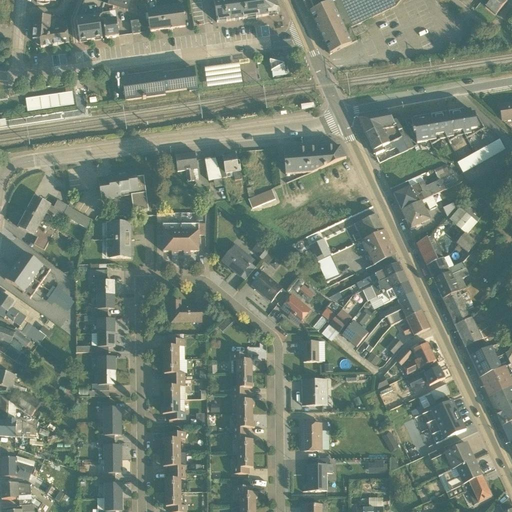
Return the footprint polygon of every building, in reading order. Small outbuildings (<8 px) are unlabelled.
[(114,13),(112,13),(113,9),(127,13),(130,0),(105,0),(99,22),(102,22),(105,40),(118,38),(114,13)] [(144,0),(150,34),(165,31),(160,0),(144,0)] [(160,0),(165,31),(185,29),(181,0),(160,0)] [(278,9),(273,0),(212,0),(217,24),(276,15),(278,9)] [(300,0),(301,1),(302,0),(309,13),(336,0),(300,0)] [(336,0),(309,13),(329,56),(356,43),(350,30),(395,8),(401,0),(336,0)] [(492,0),(485,8),(495,16),(508,0),(492,0)] [(89,10),(73,12),(77,40),(86,39),(86,42),(102,40),(99,22),(91,23),(89,10)] [(32,40),(40,48),(69,45),(66,25),(59,26),(59,30),(50,30),(51,19),(33,17),(32,40)] [(139,23),(132,23),(133,35),(140,34),(139,23)] [(283,60),(268,62),(272,81),(285,80),(283,60)] [(238,64),(204,69),(206,89),(242,84),(238,64)] [(162,75),(122,81),(125,102),(142,100),(142,101),(145,100),(145,99),(165,96),(164,94),(188,91),(188,93),(197,92),(194,71),(185,72),(186,74),(162,77),(162,75)] [(72,93),(25,100),(27,113),(73,106),(72,93)] [(511,104),(499,106),(502,124),(511,122),(511,104)] [(427,119),(404,123),(414,141),(415,141),(416,145),(429,143),(431,146),(439,141),(439,140),(446,139),(448,143),(457,138),(456,137),(464,136),(466,140),(483,130),(476,117),(474,118),(474,115),(471,115),(470,111),(448,115),(449,119),(446,120),(445,116),(430,118),(431,122),(428,123),(427,119)] [(401,139),(406,149),(407,152),(413,149),(399,120),(398,120),(392,123),(387,113),(387,112),(360,117),(358,121),(365,136),(379,129),(381,133),(382,132),(389,145),(401,139)] [(379,129),(365,136),(375,157),(391,149),(394,155),(406,149),(401,139),(389,145),(382,132),(381,133),(379,129)] [(483,133),(478,136),(481,142),(486,139),(483,133)] [(504,151),(499,141),(456,164),(462,175),(504,151)] [(315,150),(317,172),(345,160),(340,148),(315,150)] [(306,151),(308,175),(317,172),(315,150),(306,151)] [(301,175),(299,151),(283,152),(285,176),(301,175)] [(299,151),(301,175),(308,175),(306,151),(299,151)] [(192,172),(197,171),(194,154),(183,155),(183,157),(175,158),(177,174),(185,173),(186,184),(194,182),(192,172)] [(215,159),(221,180),(233,178),(234,183),(241,181),(238,164),(236,164),(235,156),(215,159)] [(221,180),(215,159),(204,161),(208,183),(221,180)] [(445,166),(433,172),(438,182),(449,177),(445,166)] [(108,180),(98,181),(101,202),(131,198),(133,214),(148,212),(143,178),(136,179),(135,173),(109,176),(108,179),(108,180)] [(400,213),(432,198),(444,192),(439,181),(425,188),(423,182),(418,185),(422,193),(420,195),(415,185),(393,196),(400,213)] [(271,191),(248,201),(252,210),(275,201),(271,191)] [(231,198),(228,203),(236,208),(238,204),(231,198)] [(432,198),(400,213),(409,231),(429,221),(423,207),(426,205),(429,212),(437,208),(432,198)] [(35,200),(27,214),(43,223),(47,217),(59,224),(62,218),(87,232),(93,222),(57,202),(53,210),(35,200)] [(452,205),(442,209),(447,218),(454,209),(452,205)] [(459,209),(448,221),(466,236),(476,225),(459,209)] [(43,223),(27,214),(18,230),(36,240),(33,246),(43,252),(51,238),(39,231),(43,223)] [(362,243),(383,233),(376,217),(354,227),(362,243)] [(106,224),(106,242),(131,242),(131,224),(106,224)] [(181,226),(163,226),(163,255),(181,255),(181,226)] [(198,226),(181,226),(181,255),(198,255),(198,226)] [(378,265),(394,257),(383,233),(362,243),(373,267),(378,265)] [(464,235),(456,245),(467,254),(475,244),(464,235)] [(131,242),(106,242),(106,260),(131,260),(131,242)] [(236,246),(222,264),(240,279),(254,261),(236,246)] [(315,257),(317,263),(330,257),(328,251),(315,257)] [(41,267),(24,255),(4,282),(22,294),(22,295),(30,301),(50,272),(42,266),(41,267)] [(339,277),(330,257),(317,263),(326,283),(339,277)] [(378,265),(382,274),(399,266),(394,257),(378,265)] [(275,269),(281,263),(275,258),(270,264),(275,269)] [(426,268),(434,284),(464,270),(461,264),(448,270),(444,260),(426,268)] [(72,263),(61,265),(63,274),(74,272),(72,263)] [(402,274),(399,266),(382,274),(386,282),(402,274)] [(434,284),(442,301),(459,293),(465,290),(461,281),(468,277),(464,270),(434,284)] [(96,284),(96,297),(114,297),(114,283),(106,284),(106,272),(87,272),(87,285),(96,284)] [(262,273),(250,288),(271,305),(283,290),(262,273)] [(390,292),(407,284),(402,274),(386,282),(390,292)] [(396,303),(413,295),(407,284),(390,292),(396,303)] [(52,287),(49,292),(68,306),(72,300),(62,293),(64,290),(58,286),(55,289),(52,287)] [(303,288),(300,292),(310,301),(314,296),(303,288)] [(68,306),(49,292),(45,298),(48,300),(46,304),(51,307),(53,304),(64,312),(68,306)] [(442,301),(454,327),(472,320),(478,317),(467,295),(461,297),(459,293),(442,301)] [(42,334),(24,322),(29,313),(1,294),(0,295),(0,309),(0,317),(4,320),(5,318),(20,328),(18,331),(36,343),(42,334)] [(338,295),(329,299),(334,303),(340,299),(338,295)] [(400,312),(417,304),(413,295),(396,303),(400,312)] [(96,297),(96,310),(90,310),(90,317),(108,317),(107,311),(114,311),(114,297),(96,297)] [(292,297),(280,311),(291,319),(290,321),(297,327),(310,311),(292,297)] [(201,308),(180,308),(180,303),(170,303),(171,324),(201,323),(201,308)] [(404,321),(421,313),(417,304),(400,312),(404,321)] [(322,315),(332,322),(337,315),(328,308),(322,315)] [(362,327),(371,315),(364,310),(355,323),(362,327)] [(332,344),(351,320),(340,311),(321,335),(332,344)] [(412,338),(429,330),(421,313),(404,321),(412,338)] [(108,317),(90,317),(90,323),(96,323),(96,336),(114,336),(114,321),(108,321),(108,317)] [(234,324),(227,318),(216,329),(223,335),(234,324)] [(472,320),(454,327),(469,358),(488,349),(484,340),(492,336),(486,323),(475,328),(472,320)] [(356,348),(367,334),(353,323),(342,337),(356,348)] [(6,332),(0,329),(0,343),(10,347),(21,355),(30,343),(16,333),(7,330),(6,332)] [(91,336),(91,348),(76,348),(76,355),(91,355),(108,355),(108,349),(114,349),(114,336),(96,336),(91,336)] [(163,348),(164,363),(179,362),(179,348),(184,348),(184,340),(194,340),(194,336),(184,336),(167,337),(168,348),(163,348)] [(402,347),(396,340),(386,350),(392,357),(402,347)] [(318,343),(302,344),(302,364),(319,364),(318,343)] [(407,376),(436,363),(427,345),(412,352),(414,356),(417,363),(404,369),(407,376)] [(469,358),(474,369),(496,359),(491,348),(488,349),(469,358)] [(411,355),(406,351),(396,363),(401,367),(411,355)] [(22,368),(27,362),(18,354),(14,360),(22,368)] [(114,359),(107,359),(108,355),(91,355),(91,361),(97,361),(97,374),(114,374),(114,359)] [(375,367),(379,361),(371,355),(367,362),(375,367)] [(231,356),(231,376),(236,376),(251,376),(251,361),(247,361),(247,356),(231,356)] [(502,370),(496,359),(474,369),(479,381),(502,370)] [(164,363),(164,376),(168,376),(168,382),(185,381),(185,375),(180,375),(179,362),(164,363)] [(216,375),(216,363),(207,363),(208,375),(216,375)] [(502,370),(479,381),(489,400),(511,388),(511,370),(510,366),(502,370)] [(444,381),(439,369),(408,383),(410,389),(426,382),(428,388),(444,381)] [(62,370),(59,377),(68,380),(71,373),(62,370)] [(40,404),(25,394),(26,391),(13,387),(15,378),(0,374),(0,389),(2,390),(1,394),(20,399),(14,408),(31,419),(40,404)] [(91,387),(91,393),(108,393),(108,388),(114,388),(114,374),(97,374),(97,387),(91,387)] [(230,389),(230,396),(247,396),(247,390),(251,390),(251,376),(236,376),(236,389),(230,389)] [(379,380),(377,392),(388,387),(384,378),(379,380)] [(164,394),(164,402),(180,402),(185,402),(185,381),(168,382),(168,387),(162,388),(162,394),(164,394)] [(327,382),(301,383),(302,408),(327,408),(327,382)] [(449,395),(445,387),(418,399),(423,410),(435,404),(434,402),(449,395)] [(511,388),(489,400),(502,428),(511,423),(511,388)] [(78,390),(78,398),(88,398),(88,390),(78,390)] [(236,403),(236,417),(251,416),(252,408),(253,408),(253,402),(247,402),(247,396),(230,396),(230,403),(236,403)] [(54,398),(48,403),(57,413),(61,408),(56,403),(58,402),(54,398)] [(1,399),(0,412),(0,437),(35,440),(36,423),(31,419),(14,408),(1,399)] [(162,411),(162,417),(168,417),(169,422),(185,422),(185,415),(180,415),(180,402),(164,402),(164,411),(162,411)] [(421,416),(434,445),(465,432),(452,402),(424,415),(421,416)] [(101,411),(101,425),(121,425),(121,410),(114,410),(113,405),(96,405),(97,411),(101,411)] [(219,406),(210,406),(210,414),(219,414),(219,406)] [(421,416),(424,415),(420,409),(410,414),(413,420),(421,416)] [(204,416),(196,416),(196,426),(204,426),(204,416)] [(247,436),(247,430),(254,430),(253,424),(252,424),(251,416),(236,417),(236,429),(230,429),(230,436),(247,436)] [(382,431),(391,427),(388,421),(379,425),(382,431)] [(511,423),(502,428),(509,444),(511,442),(511,423)] [(114,443),(114,437),(121,437),(121,425),(101,425),(102,437),(97,437),(97,443),(114,443)] [(321,426),(302,426),(303,453),(322,453),(321,426)] [(164,447),(165,455),(180,455),(179,441),(185,441),(185,434),(168,435),(169,440),(162,440),(162,447),(164,447)] [(398,450),(389,434),(381,439),(390,454),(398,450)] [(252,442),(248,442),(247,436),(230,436),(231,443),(236,443),(236,455),(252,455),(252,442)] [(97,449),(101,449),(101,462),(121,462),(121,448),(114,448),(114,443),(97,443),(97,449)] [(427,457),(437,478),(473,461),(466,445),(446,454),(443,449),(427,457)] [(169,469),(169,475),(186,474),(186,454),(180,455),(165,455),(165,463),(163,463),(163,469),(169,469)] [(231,469),(231,476),(248,476),(248,470),(253,470),(252,455),(236,455),(237,469),(231,469)] [(34,464),(16,459),(16,461),(1,461),(1,478),(16,478),(16,480),(28,483),(34,464)] [(328,460),(306,461),(307,483),(302,484),(303,494),(327,493),(326,475),(332,475),(332,466),(328,466),(328,460)] [(367,465),(368,475),(383,475),(383,473),(387,473),(386,466),(383,466),(383,461),(374,461),(374,465),(367,465)] [(481,477),(473,461),(437,478),(445,494),(481,477)] [(114,481),(114,475),(121,475),(121,462),(101,462),(99,462),(99,474),(97,474),(97,481),(114,481)] [(186,474),(169,475),(169,481),(165,481),(165,495),(181,494),(181,481),(186,481),(186,474)] [(491,498),(481,477),(445,494),(449,501),(467,493),(473,506),(491,498)] [(121,486),(114,486),(114,481),(97,481),(97,487),(102,487),(102,499),(121,499),(121,486)] [(2,501),(18,501),(19,508),(21,508),(31,507),(38,511),(50,511),(31,498),(29,488),(18,486),(1,487),(2,501)] [(78,511),(78,505),(50,487),(45,495),(71,511),(78,511)] [(239,495),(239,509),(254,509),(254,501),(256,500),(256,494),(250,494),(250,488),(233,489),(233,495),(239,495)] [(165,495),(166,509),(169,509),(169,511),(186,511),(186,507),(181,507),(181,494),(165,495)] [(89,511),(121,511),(121,499),(102,499),(96,499),(96,511),(89,511)] [(351,510),(350,511),(382,511),(383,500),(368,500),(368,510),(351,510)] [(511,511),(511,506),(509,500),(498,507),(501,511),(511,511)]
